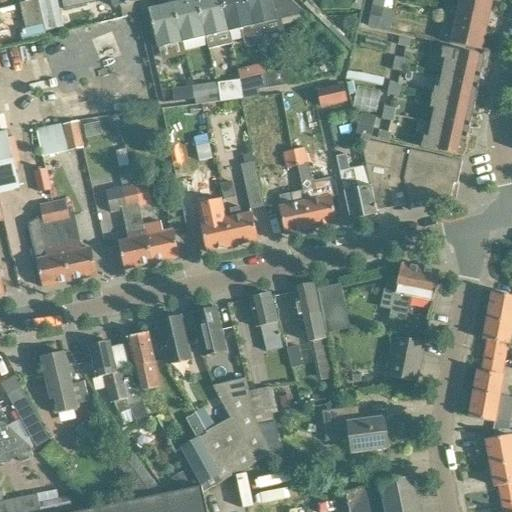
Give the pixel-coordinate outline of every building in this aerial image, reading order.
[(25,30),(19,31),(21,41),(28,40),(46,36),(45,31),(37,0),(34,0),(33,0),(34,2),(20,5),(25,30)] [(37,0),(45,31),(64,27),(57,0),(37,0)] [(183,43),(206,38),(197,0),(173,6),(183,43)] [(229,32),(226,21),(221,0),(197,0),(206,38),(208,49),(232,43),(229,33),(229,32)] [(253,27),(246,0),(221,0),(226,21),(229,32),(241,30),(253,27)] [(246,0),(258,45),(258,47),(270,44),(265,24),(305,15),(289,0),(246,0)] [(353,0),(351,8),(361,11),(363,0),(353,0)] [(460,0),(459,4),(490,11),(492,0),(460,0)] [(459,4),(455,25),(486,31),(490,11),(459,4)] [(158,49),(183,43),(173,6),(150,11),(152,23),(151,23),(152,27),(153,27),(157,42),(158,49)] [(381,19),(370,17),(368,27),(379,29),(381,19)] [(486,31),(455,25),(450,45),(481,51),(486,31)] [(400,38),(398,45),(409,47),(411,40),(400,38)] [(445,60),(442,74),(480,83),(485,57),(443,48),(440,59),(445,60)] [(395,57),(393,64),(405,67),(407,59),(395,57)] [(405,67),(393,64),(392,70),(404,73),(405,67)] [(266,73),(265,73),(267,89),(288,85),(286,70),(266,73)] [(241,80),(240,80),(244,98),(260,96),(259,90),(267,89),(265,73),(263,74),(260,74),(248,78),(241,80)] [(434,87),(432,98),(474,107),(480,83),(442,74),(439,88),(434,87)] [(240,80),(217,83),(219,102),(244,98),(240,80)] [(390,81),(388,89),(400,91),(401,84),(390,81)] [(195,99),(193,99),(194,105),(219,102),(217,83),(194,86),(195,99)] [(174,102),(193,99),(195,99),(194,86),(172,89),(174,102)] [(317,92),(321,107),(347,102),(343,86),(317,92)] [(400,91),(388,89),(387,94),(398,97),(400,91)] [(434,109),(431,124),(469,132),(474,107),(432,98),(430,108),(434,109)] [(384,106),(383,113),(395,116),(396,108),(384,106)] [(395,116),(383,113),(382,119),(393,121),(395,116)] [(36,127),(42,157),(84,148),(78,122),(63,125),(63,124),(44,128),(43,125),(36,127)] [(469,132),(431,124),(428,137),(423,136),(421,148),(463,157),(469,132)] [(377,138),(389,140),(390,133),(379,130),(377,138)] [(0,193),(20,189),(8,132),(2,134),(2,133),(0,133),(0,193)] [(457,185),(462,162),(360,141),(370,187),(371,186),(376,212),(409,205),(410,209),(411,208),(410,204),(451,196),(453,184),(457,185)] [(294,151),(284,153),(287,170),(298,168),(297,167),(294,151)] [(371,186),(370,187),(358,189),(354,169),(349,170),(346,155),(336,157),(350,221),(377,216),(376,212),(371,186)] [(255,162),(241,165),(251,210),(265,208),(255,162)] [(139,208),(135,186),(134,186),(130,164),(119,167),(123,186),(106,190),(111,214),(121,211),(128,241),(119,243),(124,270),(152,264),(144,227),(139,208)] [(309,164),(297,167),(298,168),(303,193),(305,203),(311,230),(337,224),(331,198),(335,197),(332,180),(313,184),(309,164)] [(148,183),(135,186),(139,208),(153,205),(148,183)] [(292,196),(277,199),(285,236),(311,230),(305,203),(303,193),(292,196)] [(222,200),(196,206),(200,225),(201,225),(202,233),(206,253),(232,247),(226,220),(222,200)] [(66,201),(52,204),(70,282),(97,276),(93,257),(91,249),(82,251),(75,219),(70,220),(66,201)] [(70,282),(52,204),(40,207),(43,219),(38,220),(29,224),(38,269),(43,288),(70,282)] [(232,219),(226,220),(232,247),(258,242),(254,222),(252,214),(242,217),(239,206),(229,209),(232,219)] [(160,224),(144,227),(152,264),(179,258),(173,232),(162,234),(160,224)] [(433,302),(436,286),(439,273),(402,265),(401,265),(398,279),(388,277),(382,307),(392,309),(390,319),(406,322),(411,298),(433,302)] [(292,289),(297,309),(299,319),(304,318),(310,344),(313,343),(318,367),(331,364),(320,314),(318,304),(314,285),(292,289)] [(271,294),(249,299),(256,329),(262,327),(267,353),(283,349),(271,294)] [(511,297),(492,294),(487,321),(511,325),(511,297)] [(226,352),(216,310),(205,313),(203,311),(199,312),(197,314),(193,315),(203,357),(226,352)] [(158,323),(168,365),(191,360),(181,318),(158,323)] [(509,345),(511,329),(511,325),(487,321),(484,341),(487,341),(485,354),(507,358),(509,345)] [(139,373),(141,381),(143,392),(161,388),(155,364),(148,334),(126,339),(135,374),(139,373)] [(416,383),(424,343),(394,337),(386,377),(416,383)] [(129,406),(141,401),(132,379),(123,381),(121,373),(116,374),(109,343),(89,348),(97,379),(105,377),(112,403),(113,403),(118,415),(130,410),(129,406)] [(287,349),(291,369),(304,366),(299,347),(287,349)] [(42,359),(46,378),(55,417),(66,414),(77,411),(63,354),(42,359)] [(500,396),(506,363),(484,359),(482,372),(478,372),(474,392),(500,396)] [(214,386),(213,387),(256,464),(271,455),(257,425),(257,424),(251,399),(249,392),(246,380),(214,386)] [(21,420),(9,427),(31,448),(35,445),(36,447),(50,439),(22,386),(7,395),(21,420)] [(272,386),(249,392),(251,399),(257,424),(264,414),(278,412),(272,386)] [(511,426),(511,423),(511,398),(500,396),(474,392),(469,418),(489,422),(511,426)] [(358,407),(338,409),(323,411),(327,442),(350,439),(352,454),(388,449),(384,419),(360,422),(358,407)] [(278,414),(278,412),(264,414),(257,424),(257,425),(271,455),(282,457),(280,443),(278,442),(274,415),(278,414)] [(207,434),(199,439),(223,482),(256,464),(243,442),(230,418),(205,432),(207,434)] [(0,465),(4,464),(6,461),(17,457),(21,462),(29,459),(30,452),(33,451),(31,448),(9,427),(8,428),(2,423),(0,423),(0,465)] [(486,441),(491,464),(511,460),(511,438),(511,436),(486,441)] [(199,439),(179,450),(198,485),(201,484),(201,487),(203,493),(223,482),(199,439)] [(511,460),(491,464),(495,488),(498,487),(501,500),(511,498),(511,460)] [(349,511),(418,511),(415,497),(411,478),(392,482),(345,491),(349,511)] [(84,511),(206,511),(203,493),(199,495),(195,488),(84,511)] [(0,511),(72,511),(69,498),(38,504),(36,494),(0,502),(0,511)] [(511,511),(511,503),(502,505),(503,511),(511,511)]
